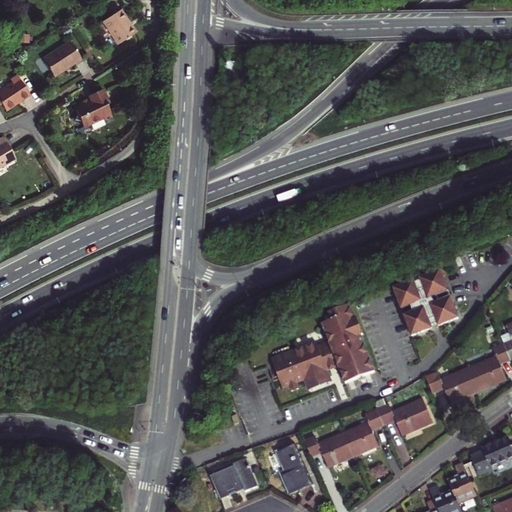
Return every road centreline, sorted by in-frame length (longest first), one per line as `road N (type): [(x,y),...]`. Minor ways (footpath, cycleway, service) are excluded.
road 1 (trunk): [(0,318),(127,253),(261,200),(511,126)]
road 2 (trunk): [(511,100),(357,141),(206,194),(0,288)]
road 3 (trunk): [(441,0),(274,145),(104,224),(0,286)]
road 4 (residential): [(28,117),(70,188),(135,145),(151,104),(155,0)]
road 5 (secondary): [(190,271),(204,23)]
road 6 (trunk): [(284,264),(511,167)]
road 7 (secondary): [(187,34),(174,260)]
road 8 (trunk): [(171,430),(203,317),(227,292),(284,264)]
road 9 (secondary): [(174,260),(157,474)]
road 10 (residential): [(367,511),(511,398)]
road 11 (trunk): [(0,428),(71,435),(157,474)]
road 12 (secondary): [(171,430),(190,271)]
road 13 (trunk): [(511,25),(353,30)]
road 14 (trunk): [(353,30),(284,33),(204,23)]
road 15 (trunk): [(353,30),(272,23),(233,0)]
